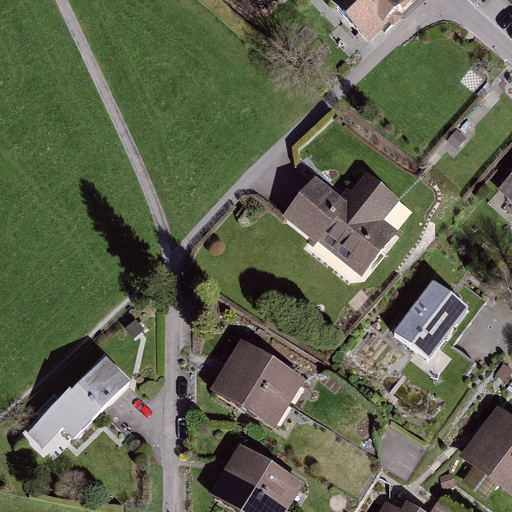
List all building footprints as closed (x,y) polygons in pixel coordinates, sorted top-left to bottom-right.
[(328,0),(367,41),(411,0),(328,0)] [(346,206),(316,183),(284,222),(364,281),(400,236),(385,224),(400,204),(367,178),(346,206)] [(511,178),(499,194),(511,204),(511,178)] [(470,314),(433,286),(395,337),(432,365),(470,314)] [(305,385),(241,345),(211,393),(275,433),(305,385)] [(106,362),(28,436),(42,451),(64,434),(74,444),(132,388),(106,362)] [(511,421),(499,412),(460,461),(472,471),(463,485),(486,503),(496,492),(511,502),(511,421)] [(291,511),(305,490),(241,450),(211,498),(233,511),(291,511)]
